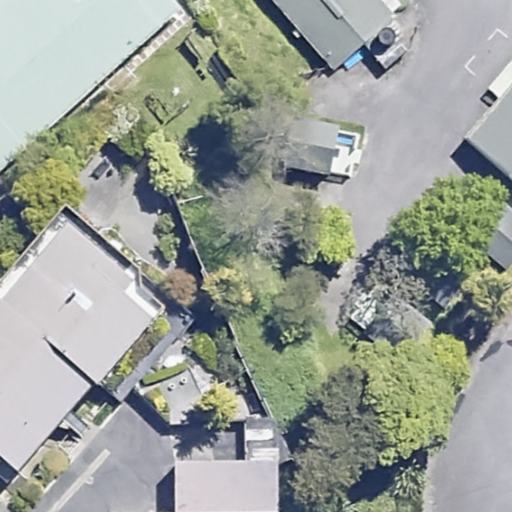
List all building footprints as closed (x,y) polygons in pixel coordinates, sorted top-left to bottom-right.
[(163,0),(0,0),(0,183),(188,30),(163,0)] [(268,0),(333,72),(392,19),(374,0),(268,0)] [(511,79),(464,141),(511,178),(511,79)] [(0,484),(28,458),(41,472),(205,321),(115,225),(0,331),(0,484)] [(264,475),(157,465),(154,499),(261,508),(264,475)]
